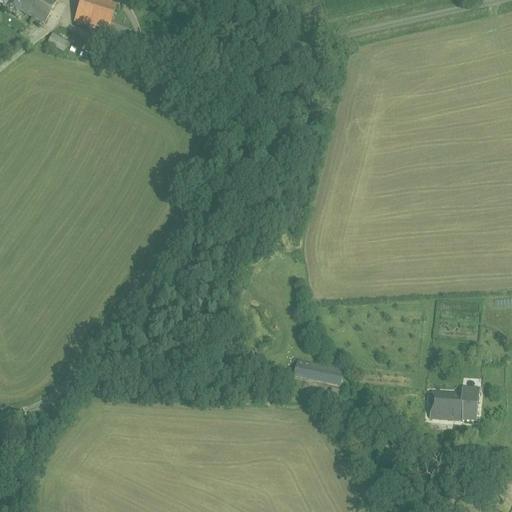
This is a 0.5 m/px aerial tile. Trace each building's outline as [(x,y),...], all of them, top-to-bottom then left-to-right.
[(0,0),(0,6),(16,15),(19,11),(24,0),(0,0)] [(55,0),(24,0),(19,11),(44,25),(57,1),(55,0)] [(116,5),(101,0),(81,0),(74,22),(88,27),(89,25),(108,31),(116,5)] [(64,53),(69,43),(53,34),(47,44),(64,53)] [(410,342),(392,341),(391,381),(403,382),(404,374),(407,374),(408,362),(409,362),(410,342)] [(478,423),(480,390),(459,388),(458,393),(433,392),(431,419),(478,423)] [(412,478),(423,484),(428,476),(417,470),(412,478)]
